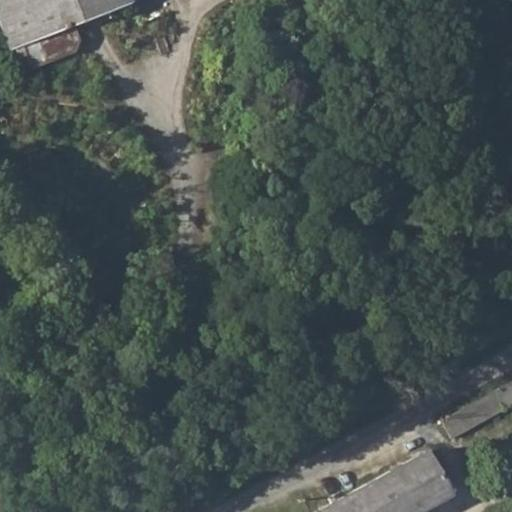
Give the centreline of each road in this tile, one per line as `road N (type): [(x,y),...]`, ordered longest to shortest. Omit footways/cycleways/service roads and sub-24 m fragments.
road 1 (unclassified): [(127,511),(0,163)]
road 2 (unclassified): [(232,511),(511,364)]
